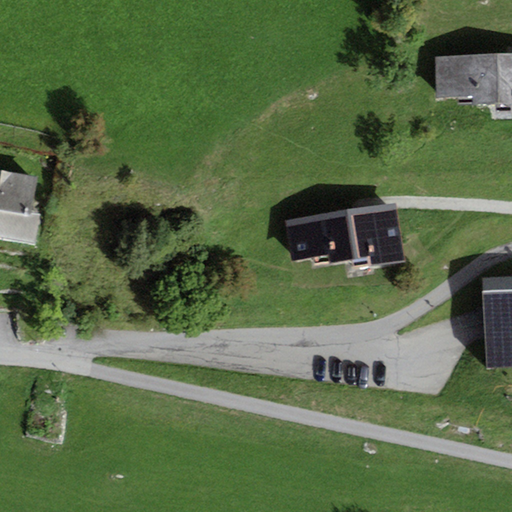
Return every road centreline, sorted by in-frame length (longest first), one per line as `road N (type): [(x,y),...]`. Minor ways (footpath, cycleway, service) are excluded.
road 1 (residential): [(511,251),(393,322),(359,332),(49,351)]
road 2 (residential): [(49,351),(96,372),(511,463)]
